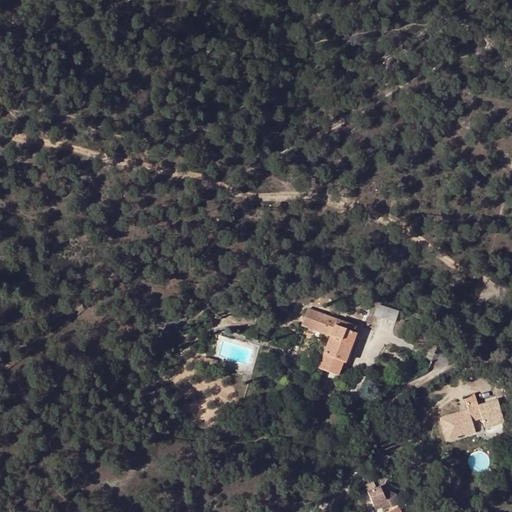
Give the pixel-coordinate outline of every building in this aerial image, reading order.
[(395,321),(399,309),(378,302),(374,314),(395,321)] [(332,322),(320,318),(316,329),(331,335),(322,358),(334,362),(337,356),(345,359),(355,331),(332,322)] [(504,423),(496,400),(478,406),(474,395),(464,398),(468,410),(469,414),(461,416),(460,412),(440,419),(447,441),(457,438),(457,436),(464,434),(464,435),(475,432),(471,421),(481,418),(485,429),(504,424),(504,423)] [(511,416),(506,397),(496,400),(504,423),(511,419),(511,416)] [(388,511),(399,506),(398,504),(400,503),(396,495),(390,492),(379,487),(368,492),(374,505),(380,502),(382,508),(384,511),(387,509),(387,511),(388,511)]
